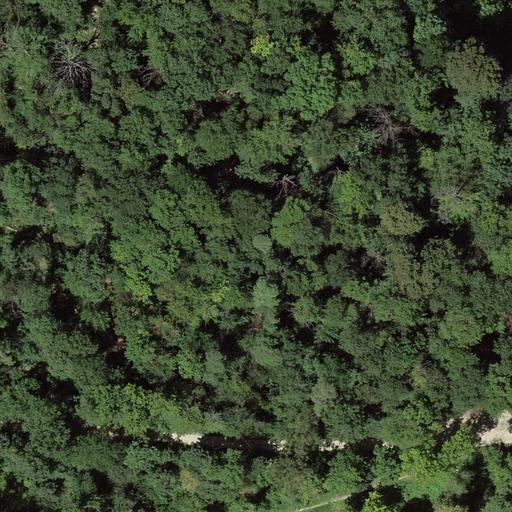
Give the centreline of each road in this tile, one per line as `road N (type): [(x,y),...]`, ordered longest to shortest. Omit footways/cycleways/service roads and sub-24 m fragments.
road 1 (track): [(0,424),(412,444),(511,436)]
road 2 (track): [(511,34),(334,28),(0,36)]
